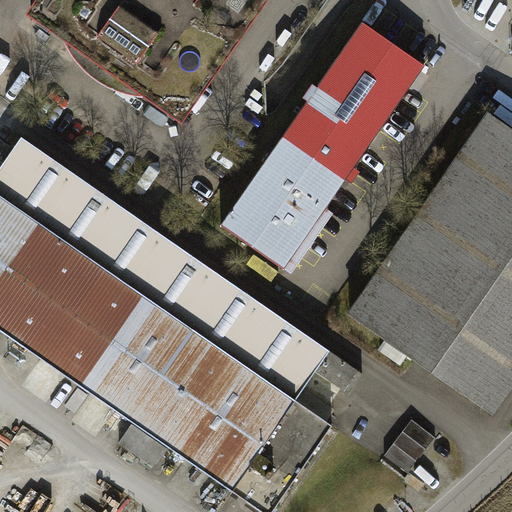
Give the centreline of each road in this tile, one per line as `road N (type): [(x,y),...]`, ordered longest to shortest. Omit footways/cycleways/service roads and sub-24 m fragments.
road 1 (unknown): [(304,0),(227,102),(193,126),(139,107),(0,30)]
road 2 (unknown): [(0,511),(119,479),(181,511)]
